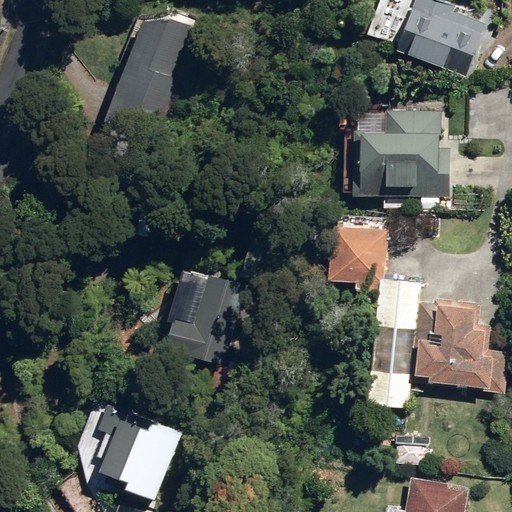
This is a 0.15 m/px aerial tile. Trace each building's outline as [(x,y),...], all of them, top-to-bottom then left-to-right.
[(420,0),(400,50),(468,76),(489,23),(430,0),(420,0)] [(109,121),(147,136),(153,121),(167,126),(185,81),(174,77),(193,26),(171,17),(169,23),(149,15),(109,121)] [(423,208),(442,208),(442,197),(454,198),(454,149),(442,149),(442,112),(390,111),(358,111),(357,196),(423,197),(423,208)] [(166,197),(150,191),(136,229),(152,234),(166,197)] [(242,275),(257,280),(274,224),(260,219),(242,275)] [(369,404),(410,409),(413,383),(508,394),(511,358),(511,352),(490,350),(494,324),(481,323),(484,304),(438,299),(437,303),(422,301),(424,284),(386,279),(392,230),(338,224),(331,286),(382,293),(369,404)] [(169,347),(225,365),(250,287),(213,276),(198,323),(178,317),(169,347)] [(128,491),(158,502),(185,434),(156,423),(152,431),(133,424),(137,414),(112,404),(103,429),(117,434),(103,471),(132,482),(128,491)] [(399,444),(399,463),(428,463),(429,445),(432,445),(432,435),(397,436),(397,444),(399,444)] [(407,511),(467,511),(472,486),(414,475),(407,511)]
